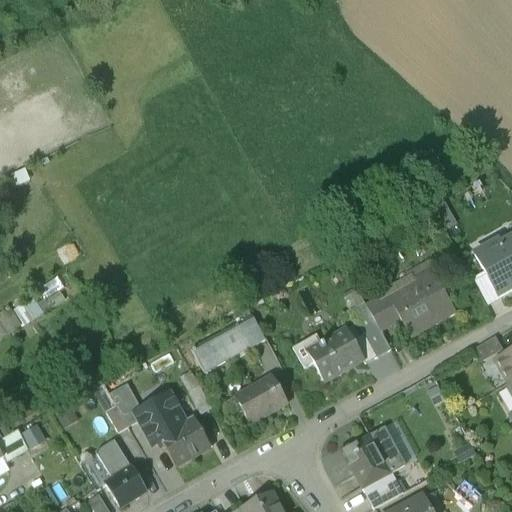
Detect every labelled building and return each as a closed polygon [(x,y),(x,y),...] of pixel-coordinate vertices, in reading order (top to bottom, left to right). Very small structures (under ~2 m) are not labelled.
[(511,240),(501,246),(498,242),(473,256),(490,285),(492,284),(499,296),(511,289),(511,240)] [(420,287),(383,308),(392,325),(401,320),(412,340),(413,339),(412,336),(439,321),(441,324),(456,315),(440,287),(442,286),(434,271),(417,281),(420,287)] [(383,308),(379,301),(366,309),(379,332),(392,325),(383,308)] [(366,309),(365,307),(352,314),(365,337),(379,360),(391,353),(366,309)] [(0,341),(17,333),(7,311),(0,314),(0,341)] [(251,318),(192,352),(205,376),(265,343),(251,318)] [(348,332),(324,346),(323,345),(322,345),(318,337),(294,351),(305,371),(315,365),(327,385),(365,363),(354,343),(348,332)] [(365,337),(354,343),(365,363),(368,367),(379,360),(365,337)] [(497,341),(472,354),(478,365),(502,352),(497,341)] [(511,351),(495,361),(509,385),(511,383),(511,351)] [(211,411),(190,375),(180,380),(200,417),(211,411)] [(271,380),(239,397),(234,400),(243,415),(249,427),(286,407),(271,380)] [(126,387),(109,397),(116,409),(128,429),(137,424),(134,418),(141,414),(126,387)] [(141,414),(134,418),(137,424),(149,446),(159,441),(158,439),(181,426),(176,418),(179,416),(169,399),(141,414)] [(243,415),(234,400),(223,406),(231,421),(243,415)] [(116,409),(106,415),(118,435),(128,429),(116,409)] [(181,426),(158,439),(159,441),(174,469),(210,449),(193,419),(181,426)] [(0,439),(0,444),(9,461),(30,450),(20,430),(0,439)] [(384,430),(341,453),(362,490),(390,475),(404,467),(384,430)] [(145,494),(114,443),(95,455),(112,482),(105,486),(119,510),(145,494)] [(390,475),(362,490),(373,511),(402,496),(390,475)] [(281,511),(270,492),(234,511),(281,511)] [(110,511),(102,495),(90,501),(95,511),(110,511)] [(428,511),(422,500),(399,511),(428,511)]
